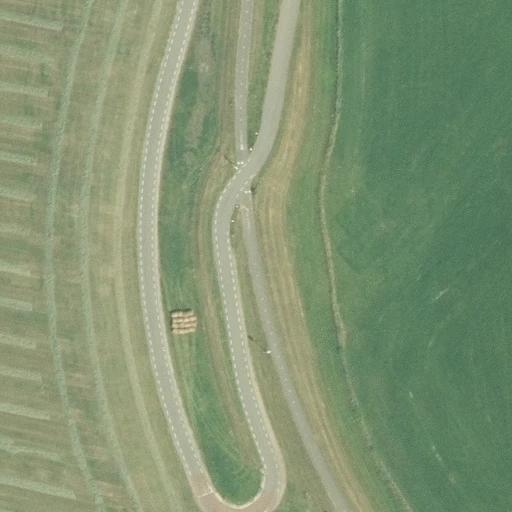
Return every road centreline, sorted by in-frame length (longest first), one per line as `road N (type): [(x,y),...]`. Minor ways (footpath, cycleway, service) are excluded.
road 1 (unclassified): [(291,0),(269,129),(229,196),(220,231),(238,351),(270,467),(256,511)]
road 2 (unclassified): [(215,511),(167,394),(147,258),(159,104),(187,0)]
